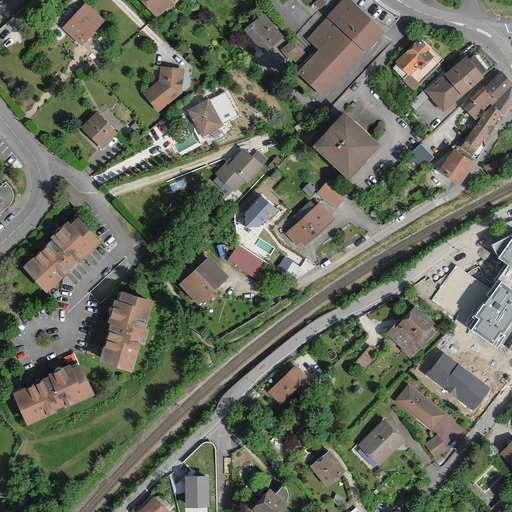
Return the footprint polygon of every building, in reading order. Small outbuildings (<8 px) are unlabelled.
[(145,0),(147,2),(148,0),(150,0),(160,10),(171,0),(145,0)] [(150,0),(148,0),(147,2),(157,13),(160,10),(150,0)] [(383,32),(349,0),(345,0),(331,16),(333,18),(331,21),(328,18),(309,39),(321,50),(300,72),(323,95),(383,32)] [(65,27),(81,42),(85,38),(100,22),(84,8),(65,27)] [(263,14),(247,28),(265,50),(282,36),(263,14)] [(108,49),(113,43),(104,35),(99,41),(108,49)] [(422,39),(396,65),(407,76),(412,71),(421,82),(440,62),(428,49),(431,46),(422,39)] [(295,41),(284,50),(291,59),(302,50),(295,41)] [(430,85),(426,88),(432,94),(444,108),(497,65),(482,47),(450,73),(446,68),(430,85)] [(159,109),(180,91),(182,71),(167,69),(166,78),(162,81),(146,94),(159,109)] [(493,82),(503,93),(511,84),(511,80),(503,72),(493,82)] [(493,101),(503,93),(493,82),(474,100),(476,101),(469,108),(478,117),(493,101)] [(493,103),(478,123),(488,130),(501,112),(504,114),(511,100),(511,87),(511,86),(503,94),(493,103)] [(432,94),(426,88),(421,93),(410,104),(416,110),(432,94)] [(208,101),(202,104),(207,112),(212,109),(208,101)] [(221,124),(212,109),(207,112),(202,104),(190,111),(203,134),(205,133),(219,125),(221,124)] [(96,115),(83,129),(102,146),(114,133),(96,115)] [(345,115),(318,146),(350,174),(377,143),(376,143),(345,115)] [(473,153),(488,130),(478,123),(463,146),(473,153)] [(222,132),(219,125),(205,133),(209,139),(222,132)] [(434,156),(421,143),(411,153),(424,167),(434,156)] [(455,148),(441,170),(459,182),(474,160),(455,148)] [(232,165),(229,162),(218,174),(235,189),(245,178),(248,180),(261,167),(244,151),(234,162),(232,165)] [(511,161),(509,155),(485,166),(490,175),(511,163),(511,161)] [(0,215),(9,207),(11,205),(13,202),(14,197),(14,193),(12,189),(11,188),(6,183),(0,188),(0,215)] [(65,194),(71,200),(78,194),(72,188),(65,194)] [(259,231),(278,204),(261,192),(242,219),(259,231)] [(78,194),(71,200),(78,208),(85,202),(78,194)] [(305,243),(330,222),(326,217),(329,215),(321,204),(293,227),(305,243)] [(79,221),(72,227),(69,224),(55,239),(57,241),(52,247),(50,245),(35,260),(36,262),(29,270),(46,287),(49,284),(53,288),(71,271),(68,268),(77,260),(79,262),(94,247),(91,244),(96,239),(79,221)] [(265,264),(238,246),(230,259),(257,277),(265,264)] [(276,252),(284,265),(294,259),(286,246),(276,252)] [(189,287),(198,297),(204,292),(223,275),(225,274),(211,258),(185,281),(190,286),(189,287)] [(294,259),(284,265),(294,279),(304,273),(294,259)] [(464,281),(474,286),(479,278),(469,273),(464,281)] [(204,292),(208,297),(215,290),(213,288),(225,277),(223,275),(204,292)] [(419,303),(410,293),(409,292),(405,298),(415,307),(419,303)] [(125,296),(122,304),(117,303),(111,322),(115,323),(113,331),(111,330),(104,351),(107,351),(104,361),(127,369),(128,365),(133,367),(141,343),(137,342),(141,330),(143,331),(150,310),(146,308),(148,303),(125,296)] [(411,333),(426,317),(419,309),(403,326),(411,333)] [(432,322),(426,317),(411,333),(403,326),(400,324),(392,334),(408,348),(406,351),(412,357),(434,332),(428,327),(432,322)] [(370,348),(358,363),(366,369),(378,354),(370,348)] [(456,374),(454,378),(470,386),(478,371),(495,380),(502,365),(480,354),(477,361),(475,364),(467,360),(450,351),(441,367),(456,374)] [(81,367),(71,372),(69,367),(51,376),(52,380),(44,383),(43,380),(25,389),(25,391),(16,396),(26,418),(30,416),(33,421),(54,411),(53,407),(65,401),(67,405),(86,396),(84,392),(91,389),(81,367)] [(440,371),(454,378),(456,374),(441,367),(440,371)] [(296,369),(277,388),(285,397),(299,384),(302,387),(308,381),(296,369)] [(443,414),(409,386),(398,400),(418,416),(422,415),(434,425),(443,414)] [(422,415),(418,416),(433,427),(434,425),(422,415)] [(388,422),(366,445),(367,447),(382,461),(384,463),(406,439),(388,422)] [(446,448),(438,437),(426,445),(434,456),(446,448)] [(511,441),(511,442),(505,449),(501,455),(511,466),(511,441)] [(363,452),(378,465),(382,461),(367,447),(363,452)] [(329,454),(313,466),(327,484),(342,472),(329,454)] [(211,471),(188,472),(189,503),(211,502),(211,471)] [(269,490),(259,502),(258,501),(254,505),(254,509),(257,511),(277,511),(285,504),(269,490)] [(157,495),(140,511),(139,511),(163,511),(166,510),(161,506),(164,502),(157,495)] [(500,503),(506,509),(507,507),(511,502),(506,497),(500,503)] [(503,511),(506,509),(500,503),(491,511),(503,511)]
